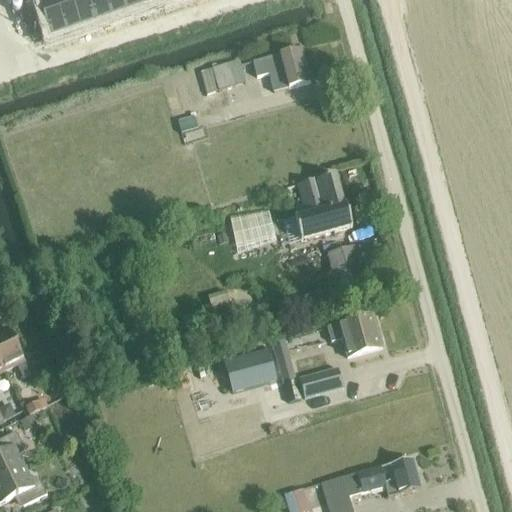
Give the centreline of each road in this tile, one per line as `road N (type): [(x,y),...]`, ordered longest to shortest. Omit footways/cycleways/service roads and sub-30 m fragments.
road 1 (residential): [(482,511),(341,0)]
road 2 (track): [(511,472),(382,0)]
